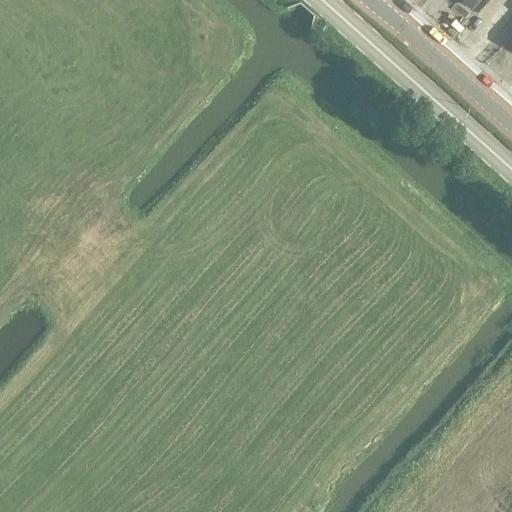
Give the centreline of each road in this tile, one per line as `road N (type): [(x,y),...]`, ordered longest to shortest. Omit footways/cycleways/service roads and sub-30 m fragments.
road 1 (secondary): [(511,167),(323,0)]
road 2 (unclassified): [(368,0),(511,128)]
